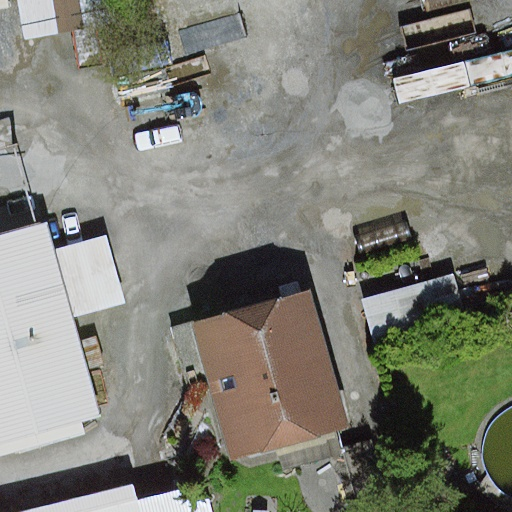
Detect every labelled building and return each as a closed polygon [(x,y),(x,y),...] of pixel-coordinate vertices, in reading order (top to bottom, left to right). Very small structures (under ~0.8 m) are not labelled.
[(14,0),(22,42),(76,32),(83,68),(114,62),(102,0),(14,0)] [(405,215),(356,229),(364,256),(412,242),(405,215)] [(48,224),(0,237),(0,452),(104,423),(48,224)] [(453,276),(361,300),(372,340),(463,316),(453,276)] [(314,290),(192,326),(232,462),(248,468),(356,436),(314,290)] [(211,511),(205,486),(133,504),(135,511),(211,511)] [(129,488),(32,511),(135,511),(133,504),(129,488)]
